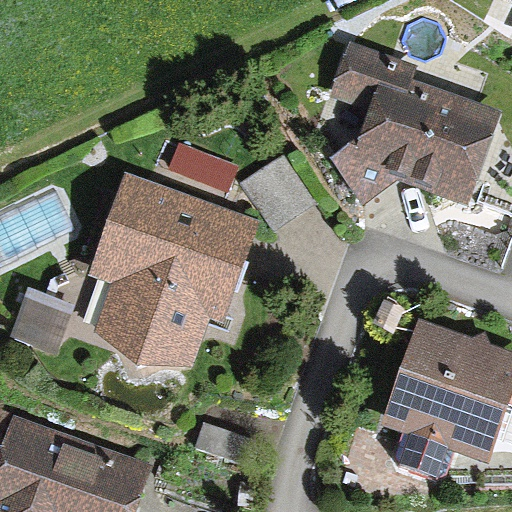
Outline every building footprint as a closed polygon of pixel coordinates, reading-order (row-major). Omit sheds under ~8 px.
[(511,121),(511,120),(347,49),(298,150),(361,215),(393,196),(473,212),(511,121)] [(165,193),(128,180),(95,274),(120,283),(103,331),(141,358),(188,360),(205,312),(222,318),(255,225),(219,212),(234,169),(180,150),(165,193)] [(320,203),(290,155),(245,183),(275,231),(320,203)] [(72,310),(32,296),(18,337),(58,351),(72,310)] [(511,353),(418,321),(380,427),(410,437),(399,467),(438,481),(449,451),(490,465),(496,448),(511,453),(511,353)] [(131,511),(148,467),(15,418),(0,458),(0,511),(131,511)]
